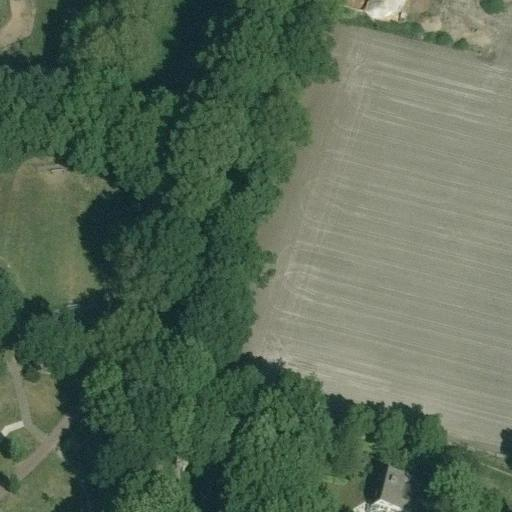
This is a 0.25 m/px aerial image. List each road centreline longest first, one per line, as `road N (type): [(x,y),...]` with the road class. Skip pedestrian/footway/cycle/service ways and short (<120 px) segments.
road 1 (unclassified): [(102,376),(167,249),(263,0)]
road 2 (track): [(102,376),(136,395),(279,425)]
